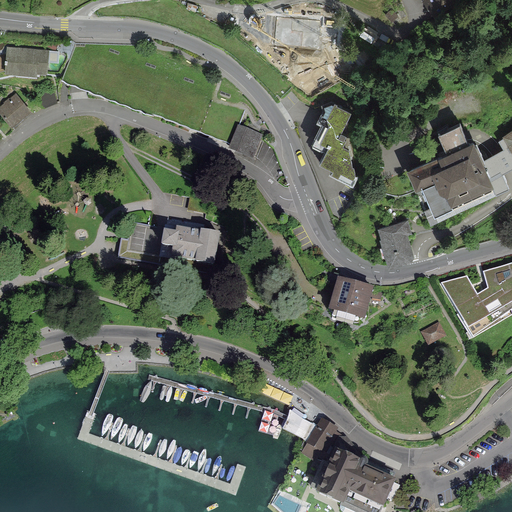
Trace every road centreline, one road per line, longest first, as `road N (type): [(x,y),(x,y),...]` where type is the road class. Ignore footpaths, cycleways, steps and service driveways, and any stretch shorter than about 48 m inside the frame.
road 1 (residential): [(511,399),(438,452),(411,456),(370,440),(272,367),(172,336),(81,331),(0,357)]
road 2 (residential): [(309,194),(281,197),(241,162),(104,106),(55,113),(0,155)]
road 3 (tertiary): [(309,194),(280,123),(221,58),(157,30),(81,25)]
road 4 (track): [(120,142),(249,212),(303,282),(328,300)]
road 5 (tertiary): [(511,242),(405,271),(371,270),(333,245),(309,194)]
road 6 (unknown): [(424,241),(395,153),(488,107)]
road 7 (residential): [(312,0),(396,32),(411,25),(407,0)]
